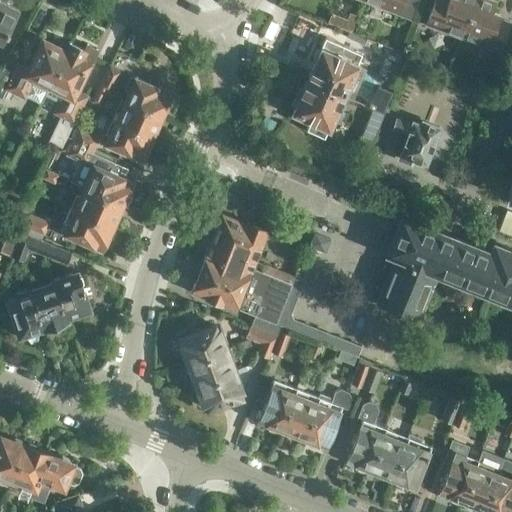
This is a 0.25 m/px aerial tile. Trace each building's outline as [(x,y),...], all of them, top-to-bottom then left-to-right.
[(16,7),(2,0),(0,0),(0,37),(0,38),(16,7)] [(364,0),(397,13),(402,0),(364,0)] [(434,0),(425,23),(461,37),(475,0),(448,0),(447,2),(442,0),(434,0)] [(493,0),(475,0),(461,37),(499,51),(510,22),(509,21),(507,25),(497,21),(499,14),(491,11),(495,1),(493,0)] [(3,72),(0,78),(0,96),(1,97),(5,89),(24,98),(25,95),(39,103),(43,94),(68,45),(53,37),(51,42),(42,37),(27,66),(17,61),(9,75),(3,72)] [(313,61),(305,80),(342,96),(351,100),(365,69),(356,65),(356,64),(356,63),(360,53),(324,37),(318,50),(315,51),(312,58),(313,61)] [(68,45),(43,94),(58,102),(52,113),(60,117),(49,139),(61,145),(86,96),(75,91),(93,55),(69,43),(68,45)] [(97,88),(103,91),(108,93),(118,70),(109,66),(97,88)] [(123,100),(160,116),(170,93),(133,77),(123,100)] [(342,96),(305,80),(296,98),(293,99),(291,105),(292,108),(290,111),(309,119),(305,129),(322,137),(326,128),(327,128),(332,117),(337,119),(342,108),(337,106),(342,96)] [(103,91),(97,88),(91,101),(97,103),(103,91)] [(367,96),(363,105),(383,114),(386,105),(367,96)] [(160,116),(123,100),(113,121),(150,138),(160,116)] [(370,109),(356,141),(369,147),(383,114),(370,109)] [(397,116),(392,127),(407,133),(398,158),(409,163),(411,157),(424,162),(438,127),(421,120),(419,125),(397,116)] [(150,138),(113,121),(103,143),(140,159),(150,138)] [(71,143),(91,151),(96,139),(77,131),(71,143)] [(91,151),(71,143),(66,154),(86,163),(91,151)] [(83,187),(121,204),(131,181),(93,164),(83,187)] [(42,176),(55,182),(59,173),(46,167),(42,176)] [(73,209),(111,227),(121,204),(83,187),(73,209)] [(111,227),(73,209),(62,232),(100,249),(111,227)] [(511,211),(506,210),(502,224),(511,227),(511,211)] [(20,232),(32,237),(41,240),(44,233),(45,234),(50,220),(28,211),(22,225),(23,225),(22,228),(11,223),(0,249),(0,250),(11,255),(20,232)] [(399,212),(383,251),(394,256),(376,302),(417,318),(435,272),(511,303),(511,248),(492,241),(489,249),(399,212)] [(205,252),(250,268),(254,260),(257,258),(260,250),(259,246),(265,230),(245,222),(244,224),(220,215),(205,252)] [(20,232),(11,255),(11,256),(23,261),(28,249),(32,237),(20,232)] [(316,249),(323,252),(329,239),(313,233),(309,243),(307,242),(307,245),(316,249)] [(48,243),(41,240),(32,237),(28,249),(43,255),(48,243)] [(48,243),(43,255),(66,264),(70,251),(48,243)] [(276,336),(278,330),(280,325),(275,323),(290,284),(250,268),(205,252),(191,290),(250,313),(246,324),(249,325),(264,331),(276,336)] [(51,280),(53,284),(65,317),(88,308),(76,271),(51,280)] [(53,284),(30,292),(42,327),(66,319),(65,317),(53,284)] [(42,327),(30,292),(29,289),(13,294),(14,297),(7,299),(19,335),(42,327)] [(179,338),(188,361),(223,348),(214,324),(179,338)] [(244,337),(259,343),(264,331),(249,325),(244,337)] [(276,336),(270,350),(282,355),(290,335),(278,330),(276,336)] [(267,357),(270,350),(276,336),(264,331),(259,343),(256,352),(267,357)] [(308,354),(316,358),(321,346),(313,343),(308,354)] [(223,348),(188,361),(197,384),(232,371),(223,348)] [(340,348),(336,357),(353,364),(356,354),(340,348)] [(351,382),(361,386),(371,361),(360,357),(351,382)] [(371,361),(361,386),(373,390),(381,369),(370,365),(371,362),(371,361)] [(232,371),(197,384),(206,409),(241,395),(232,371)] [(399,390),(406,393),(412,381),(405,378),(399,390)] [(273,379),(256,419),(279,428),(295,387),(294,387),(273,379)] [(295,387),(279,428),(302,437),(317,398),(318,397),(306,392),(295,387)] [(317,398),(302,437),(325,446),(340,406),(347,409),(351,398),(349,391),(340,388),(334,391),(331,398),(319,393),(317,398)] [(441,418),(451,422),(459,401),(449,397),(441,418)] [(346,460),(367,468),(384,427),(372,423),(377,410),(374,404),(367,401),(361,404),(356,419),(361,421),(346,460)] [(459,401),(451,422),(464,426),(471,406),(459,401)] [(367,468),(391,477),(408,434),(404,441),(392,437),(395,431),(384,427),(367,468)] [(408,434),(391,477),(413,486),(429,445),(420,442),(421,439),(408,434)] [(0,480),(9,484),(24,445),(0,435),(0,480)] [(449,463),(438,491),(461,500),(475,464),(462,459),(468,444),(451,438),(442,461),(449,463)] [(9,484),(32,493),(47,453),(24,445),(9,484)] [(475,464),(461,500),(483,508),(499,468),(491,465),(494,457),(480,452),(476,464),(475,464)] [(47,453),(32,493),(40,496),(46,482),(63,488),(66,480),(73,482),(78,480),(82,471),(80,466),(47,453)] [(499,468),(483,508),(492,511),(508,511),(511,502),(511,460),(503,457),(499,468)] [(109,511),(107,511),(74,511),(74,510),(82,507),(79,494),(56,502),(51,511),(109,511)]
